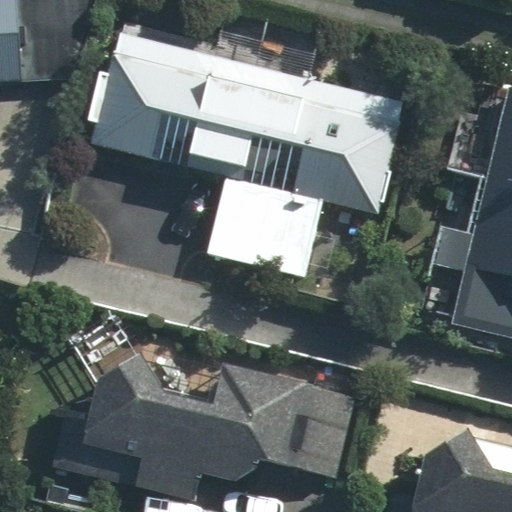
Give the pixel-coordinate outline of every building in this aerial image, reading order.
[(9,0),(0,0),(0,92),(16,91),(9,0)] [(89,152),(218,180),(201,256),(303,279),(320,204),(375,216),(400,104),(114,40),(89,152)] [(511,97),(500,95),(458,291),(511,302),(511,97)] [(192,501),(196,483),(236,492),(242,465),(334,484),(351,401),(214,372),(204,421),(153,405),(132,365),(85,390),(77,459),(132,470),(128,488),(192,501)] [(461,439),(413,463),(408,498),(392,495),(388,511),(511,511),(511,493),(486,487),(461,439)]
